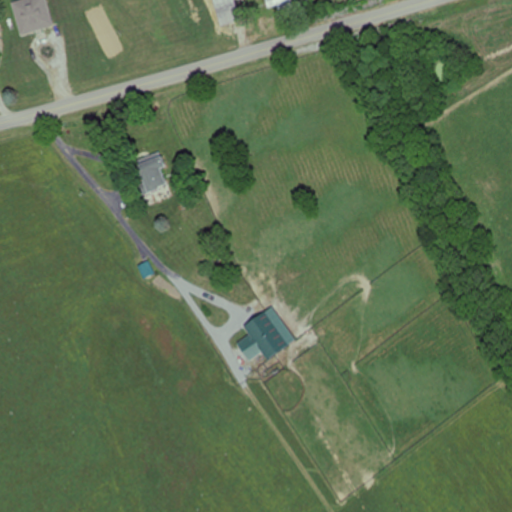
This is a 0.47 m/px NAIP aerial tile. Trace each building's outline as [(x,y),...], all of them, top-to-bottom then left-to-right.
[(240,21),(234,0),(212,0),(220,26),(240,21)] [(266,0),(269,9),(293,5),(291,0),(266,0)] [(15,64),(46,50),(37,30),(6,44),(15,64)] [(143,192),(169,183),(158,152),(132,162),(143,192)] [(293,341),(272,305),(241,324),(248,335),(235,343),(247,362),(262,353),(265,358),(293,341)]
